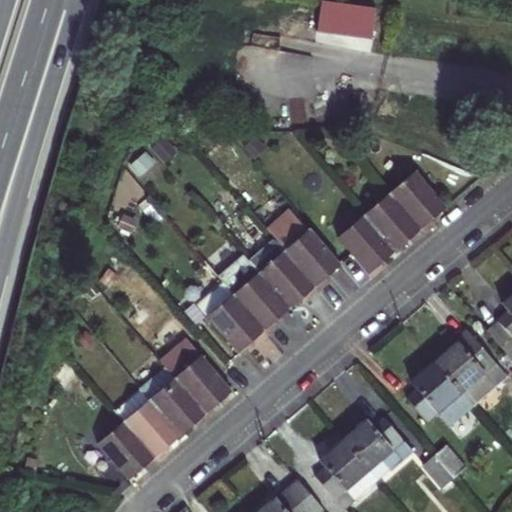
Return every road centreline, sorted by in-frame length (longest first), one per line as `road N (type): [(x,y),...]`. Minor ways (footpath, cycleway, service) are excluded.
road 1 (residential): [(134,511),(511,182)]
road 2 (trunk): [(0,265),(70,0)]
road 3 (residential): [(511,90),(279,58)]
road 4 (trunk): [(0,154),(48,0)]
